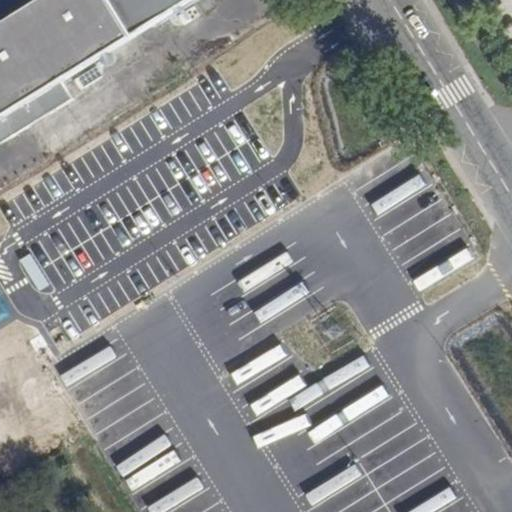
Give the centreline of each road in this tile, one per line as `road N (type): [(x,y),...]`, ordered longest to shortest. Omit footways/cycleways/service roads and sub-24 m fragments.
road 1 (unclassified): [(389,0),(511,197)]
road 2 (unknown): [(212,437),(397,336)]
